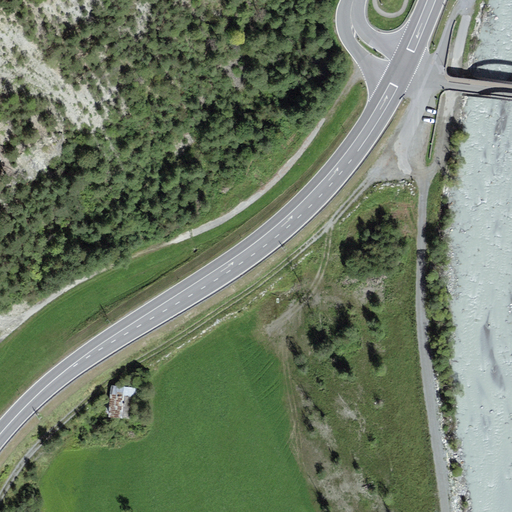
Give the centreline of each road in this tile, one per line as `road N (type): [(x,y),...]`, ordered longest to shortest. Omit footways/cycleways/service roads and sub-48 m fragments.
road 1 (primary): [(401,66),(354,147),(286,220),(236,262),(47,385),(0,434)]
road 2 (track): [(0,493),(49,430),(249,292),(322,230),(403,141)]
road 3 (track): [(364,56),(311,137),(256,195),(217,222),(85,278),(0,339)]
road 4 (track): [(448,511),(421,337),(422,173)]
